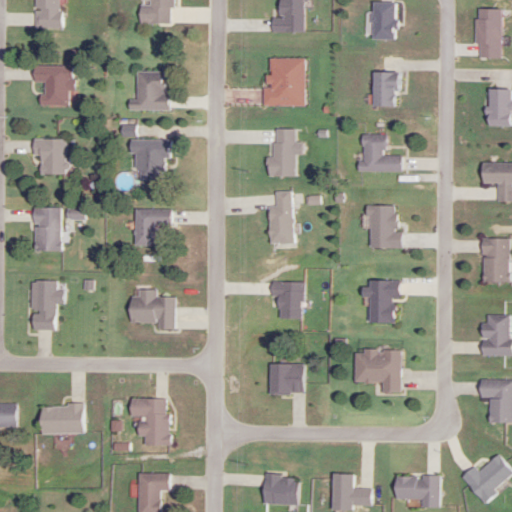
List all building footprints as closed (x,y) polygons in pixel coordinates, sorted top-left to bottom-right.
[(34,0),(34,28),(60,29),(59,0),(34,0)] [(139,0),(139,24),(174,24),(173,0),(139,0)] [(394,40),(394,2),(371,2),(371,40),(394,40)] [(265,59),(265,107),(304,107),(304,59),(265,59)] [(41,83),(41,105),(73,106),(73,67),(32,66),(32,83),(41,83)] [(135,100),(127,100),(127,110),(167,110),(167,72),(135,72),(135,100)] [(371,107),(396,107),(396,73),(371,73),(371,107)] [(510,127),(511,90),(486,90),(486,127),(510,127)] [(400,172),(400,157),(384,157),(384,135),(360,135),(360,172),(400,172)] [(66,175),(66,140),(34,140),(34,175),(66,175)] [(135,154),(135,180),(166,180),(166,141),(128,141),(128,154),(135,154)] [(480,184),(496,184),(496,202),(511,202),(511,163),(480,164),(480,184)] [(268,244),(292,243),(291,192),(274,192),(274,207),(268,207),(268,244)] [(401,249),(401,233),(394,233),(394,206),(367,206),(367,249),(401,249)] [(59,208),(32,208),(32,251),(59,251),(59,208)] [(134,245),(158,245),(158,226),(171,226),(171,210),(134,210),(134,245)] [(509,239),(481,239),(481,282),(509,282),(509,239)] [(399,299),(399,281),(368,281),(368,323),(395,323),(395,299),(399,299)] [(29,330),(55,330),(55,304),(64,304),(64,282),(29,282),(29,330)] [(155,323),(155,330),(174,330),(174,297),(156,297),(156,290),(137,290),(137,297),(128,297),(128,322),(155,323)] [(481,356),(511,356),(511,316),(481,316),(481,356)] [(399,392),(400,351),(354,350),(353,382),(379,382),(379,392),(399,392)] [(478,397),(489,397),(489,423),(511,422),(511,379),(478,379),(478,397)] [(128,417),(137,417),(137,436),(143,436),(143,446),(168,446),(167,398),(128,398),(128,417)] [(0,404),(0,426),(16,427),(16,405),(0,404)] [(39,405),(39,434),(83,434),(83,405),(39,405)] [(511,477),(511,472),(497,452),(462,478),(479,502),(511,477)] [(159,511),(160,491),(169,491),(169,474),(137,474),(136,511),(159,511)] [(331,475),(330,509),(370,510),(370,489),(352,489),(353,475),(331,475)] [(419,508),(439,508),(439,477),(393,476),(393,500),(419,500),(419,508)]
